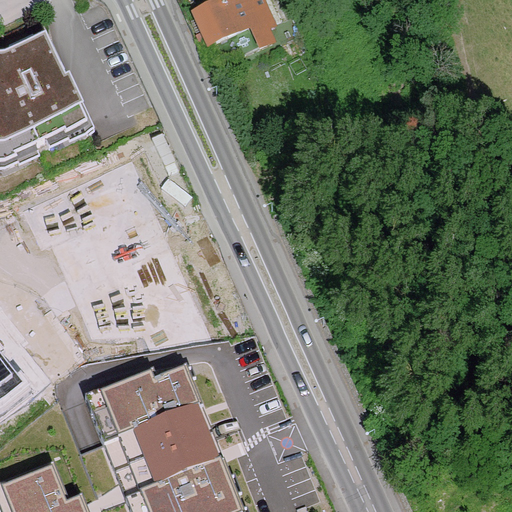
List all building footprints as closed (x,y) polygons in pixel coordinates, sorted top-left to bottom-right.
[(251,0),(234,0),(198,18),(206,36),(200,39),(203,45),(209,42),(211,48),(252,29),(261,48),(271,43),(266,30),(275,26),(265,4),(255,8),(251,0)] [(265,4),(262,0),(251,0),(255,8),(265,4)] [(66,89),(43,40),(0,59),(0,169),(88,129),(69,87),(66,89)] [(205,51),(211,48),(209,42),(203,45),(205,51)] [(134,162),(30,213),(48,252),(58,248),(100,341),(135,336),(145,331),(155,354),(216,344),(134,162)] [(0,407),(23,388),(0,359),(0,407)] [(84,403),(127,511),(240,511),(222,467),(213,470),(192,417),(200,413),(184,372),(155,383),(152,375),(84,403)] [(86,511),(83,505),(71,509),(55,468),(0,489),(0,511),(86,511)]
